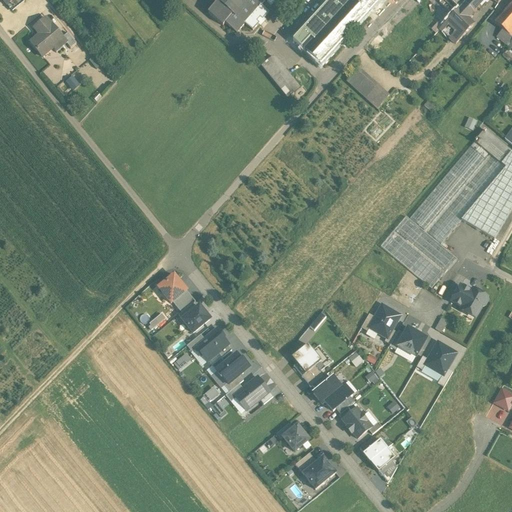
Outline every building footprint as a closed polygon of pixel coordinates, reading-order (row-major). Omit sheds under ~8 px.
[(21,0),(15,0),(9,5),(14,11),(24,3),(21,0)] [(217,3),(208,14),(222,27),(225,24),(230,29),(233,26),(239,31),(244,25),(252,32),(259,25),(256,23),(260,19),(262,21),(268,14),(261,7),(266,0),(250,0),(235,18),(235,19),(217,3)] [(215,0),(214,0),(217,3),(235,19),(235,18),(250,0),(215,0)] [(330,0),(293,41),(300,49),(309,39),(313,43),(352,0),(330,0)] [(352,0),(313,43),(309,39),(300,49),(320,66),(380,0),(352,0)] [(446,0),(459,11),(464,4),(468,0),(446,0)] [(484,0),(468,0),(464,4),(473,12),(484,0)] [(371,46),(388,62),(427,18),(411,3),(371,46)] [(459,11),(440,30),(455,45),(474,25),(468,19),(474,13),(473,12),(464,4),(459,11)] [(511,4),(495,24),(508,35),(511,30),(511,4)] [(51,26),(46,20),(34,29),(39,36),(30,44),(37,53),(38,52),(43,58),(63,41),(64,41),(62,39),(51,25),(51,26)] [(68,34),(62,39),(64,41),(63,41),(70,50),(76,45),(68,34)] [(93,57),(89,61),(96,69),(100,66),(93,57)] [(297,86),(274,58),(262,68),(285,96),(297,86)] [(389,95),(358,68),(346,81),(377,109),(389,95)] [(65,82),(74,90),(80,84),(72,76),(65,82)] [(474,115),(467,112),(463,121),(470,124),(474,115)] [(476,141),(502,165),(511,153),(511,152),(485,130),(476,141)] [(502,165),(476,141),(411,218),(442,244),(462,220),(506,168),(502,165)] [(511,151),(511,152),(511,153),(502,165),(506,168),(462,220),(494,240),(511,209),(511,151)] [(457,259),(407,217),(380,246),(432,289),(457,259)] [(186,291),(174,277),(159,290),(171,304),(172,302),(186,291)] [(471,293),(460,287),(451,302),(462,308),(471,293)] [(195,302),(186,291),(172,302),(182,314),(192,305),(195,302)] [(462,308),(461,310),(475,318),(481,308),(484,307),(487,302),(486,298),(482,296),(479,297),(475,295),(476,293),(472,291),(471,293),(462,308)] [(196,310),(192,305),(182,314),(179,316),(183,321),(196,310)] [(375,319),(369,329),(369,330),(386,339),(387,340),(392,331),(400,317),(382,307),(375,319)] [(196,310),(183,321),(193,334),(209,321),(199,308),(196,310)] [(310,329),(314,332),(325,319),(320,315),(310,329)] [(369,329),(375,319),(369,315),(361,329),(367,333),(369,330),(369,329)] [(447,325),(441,321),(435,331),(441,335),(447,325)] [(397,348),(398,348),(415,359),(426,341),(408,330),(404,336),(397,348)] [(205,342),(194,350),(206,364),(218,354),(227,347),(229,345),(218,331),(205,342)] [(397,334),(392,331),(387,340),(386,339),(384,343),(390,346),(397,334)] [(397,348),(404,336),(398,332),(397,334),(390,346),(389,348),(396,352),(398,348),(397,348)] [(205,342),(201,337),(187,347),(191,352),(194,350),(205,342)] [(457,355),(438,344),(427,362),(424,366),(425,367),(443,378),(447,370),(457,355)] [(321,362),(308,346),(292,359),(305,375),(315,367),(321,362)] [(231,351),(227,347),(218,354),(222,359),(231,351)] [(348,360),(356,368),(363,361),(356,353),(348,360)] [(179,370),(192,361),(186,354),(174,363),(179,370)] [(249,371),(236,356),(225,365),(216,372),(228,387),(239,378),(249,371)] [(427,362),(422,359),(417,368),(422,372),(425,367),(424,366),(427,362)] [(212,368),(216,372),(225,365),(221,361),(212,368)] [(324,377),(315,367),(305,375),(302,378),(310,388),(312,387),(324,377)] [(452,373),(447,370),(439,386),(444,388),(452,373)] [(372,386),(379,383),(373,372),(366,376),(372,386)] [(324,377),(312,387),(317,392),(330,381),(325,375),(324,377)] [(243,383),(239,378),(226,389),(230,393),(239,386),(243,383)] [(269,394),(257,379),(243,391),(235,398),(236,399),(247,413),(260,401),(269,394)] [(332,380),(314,395),(322,405),(325,403),(340,390),(332,380)] [(243,391),(239,386),(226,397),(231,403),(236,399),(235,398),(243,391)] [(340,390),(325,403),(334,413),(336,410),(349,400),(352,397),(344,387),(340,390)] [(214,388),(200,399),(206,406),(220,395),(214,388)] [(511,404),(511,395),(501,390),(493,404),(508,412),(511,405),(511,404)] [(273,398),(269,394),(260,401),(264,406),(273,398)] [(354,405),(349,400),(336,410),(341,415),(354,405)] [(393,402),(387,409),(395,416),(401,409),(393,402)] [(212,407),(220,418),(225,414),(218,403),(212,407)] [(352,406),(339,417),(343,421),(356,411),(352,406)] [(364,421),(356,411),(343,421),(343,422),(351,432),(358,440),(369,431),(371,430),(364,421)] [(369,431),(373,436),(381,429),(377,424),(371,430),(369,431)] [(293,431),(289,426),(277,435),(281,441),(283,439),(293,431)] [(308,441),(297,428),(293,431),(283,439),(294,452),(308,441)] [(377,444),(373,440),(360,450),(364,455),(377,444)] [(364,455),(371,463),(387,450),(380,442),(377,444),(364,455)] [(395,460),(387,450),(371,463),(379,474),(392,464),(395,460)] [(296,466),(303,475),(316,465),(309,456),(296,466)] [(335,475),(322,460),(316,465),(303,475),(316,491),(335,475)] [(392,464),(379,474),(388,485),(397,470),(392,464)] [(358,511),(363,508),(359,503),(347,511),(358,511)]
